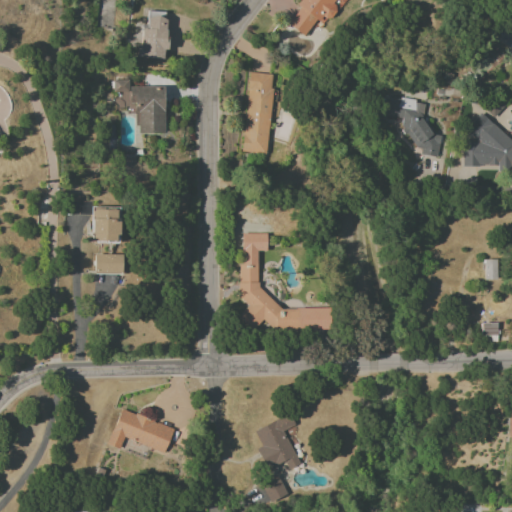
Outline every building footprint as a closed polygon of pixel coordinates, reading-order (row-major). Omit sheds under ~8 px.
[(303,36),(316,18),(325,25),(341,0),(301,0),(285,23),(303,36)] [(166,12),(147,11),(146,29),(139,28),(137,58),(162,60),(166,12)] [(242,152),(266,154),(271,74),(247,72),(242,152)] [(113,92),(128,92),(128,80),(113,80),(113,92)] [(162,87),(129,87),(129,105),(136,105),(137,134),(163,133),(162,87)] [(438,157),(440,131),(422,130),(424,102),(381,98),(380,115),(401,116),(400,134),(411,135),(410,148),(420,148),(419,155),(438,157)] [(492,117),(502,106),(495,100),(485,111),(492,117)] [(461,165),(495,167),(498,170),(506,170),(511,161),(511,139),(477,114),(464,131),(479,143),(463,142),(461,165)] [(117,207),(91,207),(90,241),(117,242),(117,207)] [(328,308),(280,309),(257,288),(256,251),(265,251),(265,233),(240,234),(240,264),(237,268),(237,297),(247,306),(236,317),(248,328),(254,328),(261,320),(274,332),(283,332),(284,330),(328,329),(328,308)] [(93,273),(121,274),(121,255),(93,254),(93,273)] [(483,280),(495,280),(494,259),(482,260),(483,280)] [(480,323),(479,336),(495,336),(496,323),(480,323)] [(163,452),(172,428),(119,409),(106,445),(119,449),(123,438),(163,452)] [(253,430),(260,447),(256,448),(266,470),(284,462),(287,470),(298,465),(282,430),(292,425),(287,414),(253,430)] [(259,483),(269,503),(285,495),(276,475),(259,483)]
